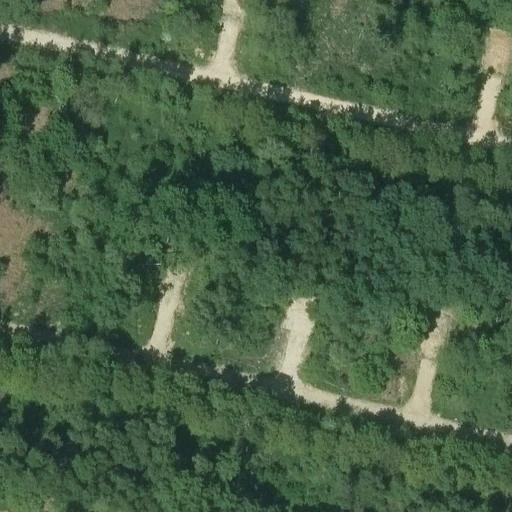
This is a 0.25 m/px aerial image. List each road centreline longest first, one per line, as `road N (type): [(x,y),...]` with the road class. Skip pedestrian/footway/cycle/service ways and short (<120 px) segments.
road 1 (unknown): [(0,32),(511,147)]
road 2 (unknown): [(0,328),(511,440)]
